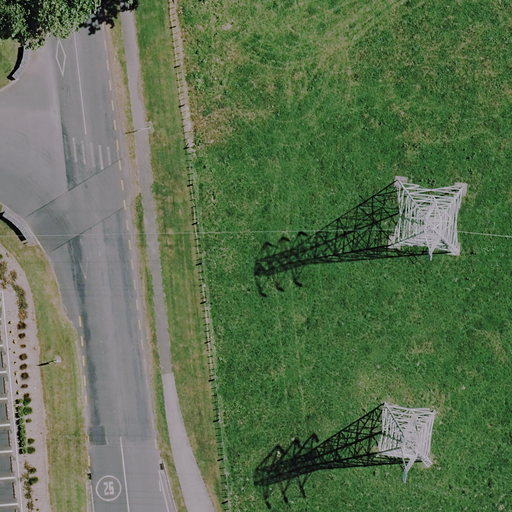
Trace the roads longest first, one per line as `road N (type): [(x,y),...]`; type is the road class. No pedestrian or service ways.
road 1 (unclassified): [(90,144),(136,511)]
road 2 (unclassified): [(75,0),(90,144)]
